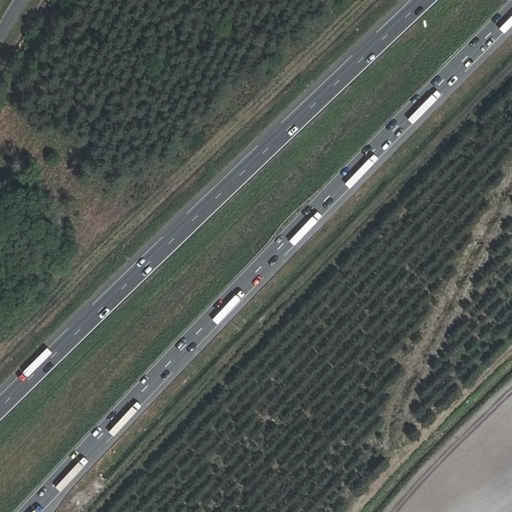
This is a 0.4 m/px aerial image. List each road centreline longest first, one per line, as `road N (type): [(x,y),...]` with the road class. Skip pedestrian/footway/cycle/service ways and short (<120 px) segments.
road 1 (motorway): [(29,511),(511,13)]
road 2 (motorway): [(424,0),(0,408)]
